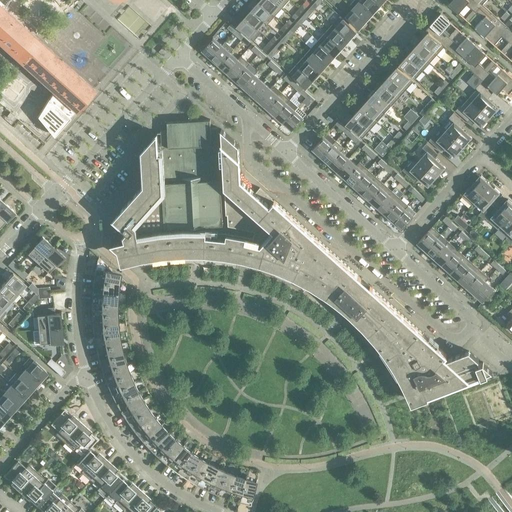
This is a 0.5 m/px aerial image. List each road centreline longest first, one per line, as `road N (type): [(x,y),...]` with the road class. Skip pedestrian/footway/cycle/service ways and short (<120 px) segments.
road 1 (residential): [(285,151),(413,0)]
road 2 (residential): [(215,511),(148,471),(113,431),(85,375)]
road 3 (residential): [(57,191),(178,55)]
road 4 (residential): [(511,363),(394,249)]
road 5 (residential): [(394,249),(285,151)]
road 6 (residential): [(285,151),(178,55)]
road 7 (residential): [(85,375),(75,306),(82,237)]
road 8 (residential): [(394,249),(479,153)]
road 9 (residential): [(0,463),(85,375)]
